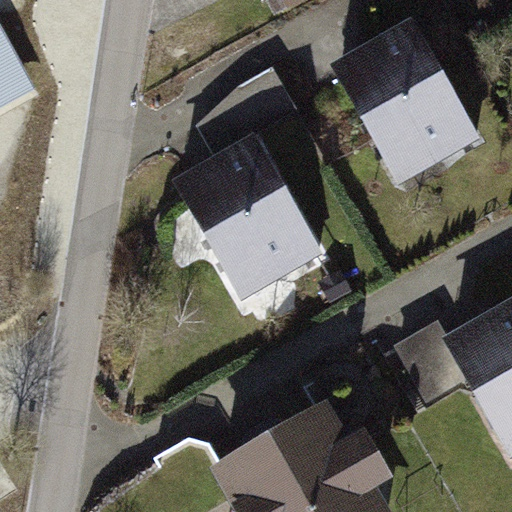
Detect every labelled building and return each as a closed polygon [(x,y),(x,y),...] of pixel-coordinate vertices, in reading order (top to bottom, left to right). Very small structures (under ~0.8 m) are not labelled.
[(425,28),(344,71),(408,191),(490,147),(425,28)] [(0,107),(31,91),(0,34),(0,107)] [(262,140),(184,182),(253,307),(331,265),(262,140)] [(511,311),(451,348),(440,330),(396,356),(430,412),(467,390),(511,464),(511,311)] [(335,403),(219,472),(242,511),(392,511),(383,496),(407,482),(379,434),(360,445),(335,403)]
